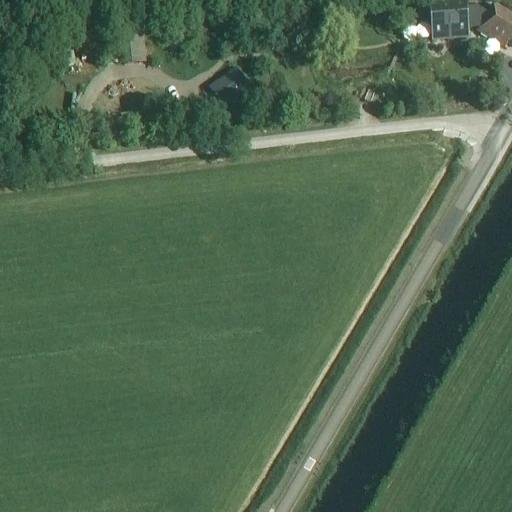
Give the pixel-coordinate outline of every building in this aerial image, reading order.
[(511,18),(493,7),(487,16),(477,10),(464,11),(463,5),(428,8),(431,42),(466,39),(466,31),(479,30),(477,33),(504,50),(507,44),(511,46),(511,18)] [(140,64),(137,34),(119,36),(123,66),(140,64)] [(235,71),(208,90),(222,110),(249,91),(235,71)] [(87,107),(85,93),(65,95),(67,109),(87,107)] [(147,112),(130,113),(130,116),(131,130),(148,128),(147,112)] [(107,136),(106,125),(74,126),(75,137),(107,136)]
